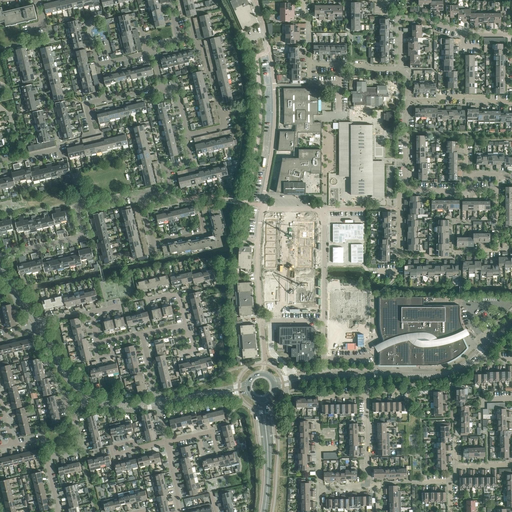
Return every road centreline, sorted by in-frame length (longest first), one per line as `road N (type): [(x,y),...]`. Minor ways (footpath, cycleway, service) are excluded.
road 1 (unclassified): [(262,206),(276,99),(263,25)]
road 2 (residential): [(0,259),(83,236),(77,209),(140,194)]
road 3 (unclassified): [(324,321),(324,209),(262,206)]
road 4 (tertiary): [(367,374),(451,371),(511,319)]
